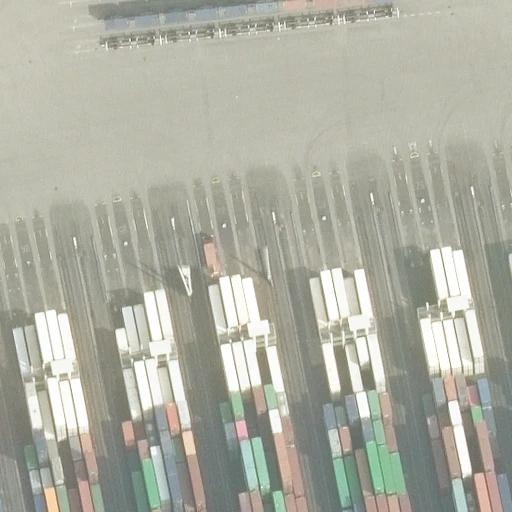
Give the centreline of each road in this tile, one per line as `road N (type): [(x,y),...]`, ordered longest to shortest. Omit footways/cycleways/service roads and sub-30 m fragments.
road 1 (unknown): [(75,204),(441,145)]
road 2 (unknown): [(112,380),(75,204)]
road 3 (unknown): [(486,0),(441,145)]
